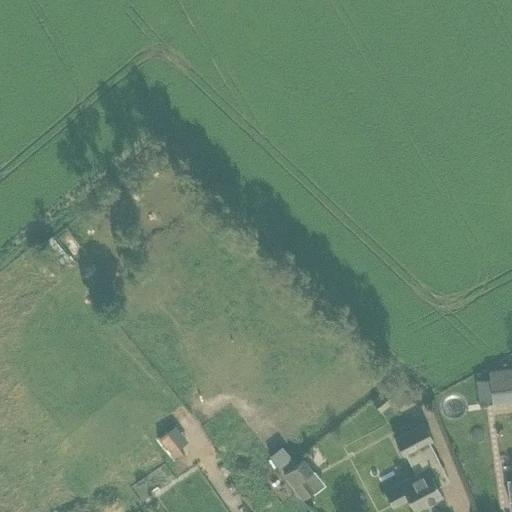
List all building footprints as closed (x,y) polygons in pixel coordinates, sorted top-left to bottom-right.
[(511,367),(497,369),(488,370),(492,409),(511,406),(511,367)] [(413,402),(398,383),(387,391),(386,390),(383,393),(390,403),(399,413),(413,402)] [(372,402),(379,411),(390,403),(383,393),(372,402)] [(429,463),(437,459),(428,442),(432,440),(423,423),(394,439),(402,455),(404,454),(415,474),(383,491),(392,507),(407,499),(413,510),(441,495),(427,468),(429,463)] [(153,439),(166,456),(185,441),(171,424),(153,439)] [(242,435),(224,450),(264,502),(283,487),(242,435)] [(282,446),(269,456),(277,467),(290,457),(282,446)] [(302,479),(311,472),(302,459),(283,474),(302,499),(312,492),(302,479)]
